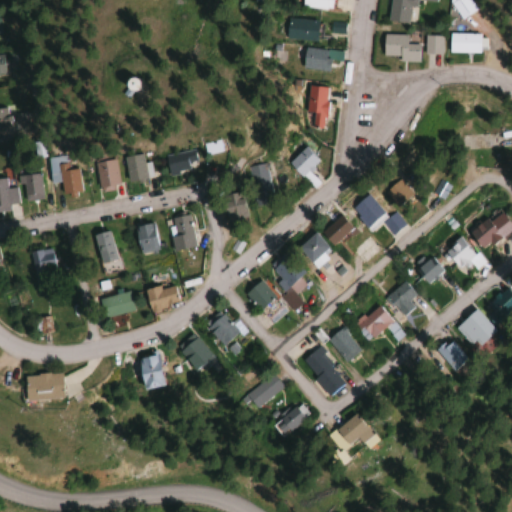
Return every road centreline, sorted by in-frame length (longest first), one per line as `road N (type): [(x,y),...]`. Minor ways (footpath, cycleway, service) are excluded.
road 1 (tertiary): [(0,336),(37,353),(152,331),(220,283),(347,170),(425,81),(470,74),(511,92)]
road 2 (residential): [(511,187),(487,177),(466,187),(275,352)]
road 3 (residential): [(200,190),(213,220),(214,275),(327,414)]
road 4 (residential): [(0,478),(81,499),(207,494),(253,511)]
road 5 (residential): [(327,414),(511,260)]
road 6 (residential): [(200,190),(0,227)]
road 7 (residential): [(347,170),(365,0)]
